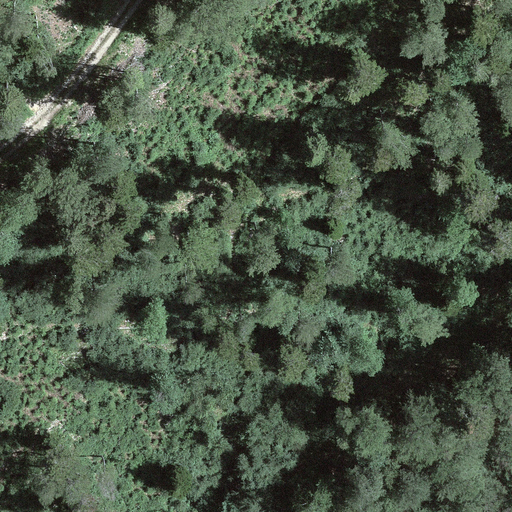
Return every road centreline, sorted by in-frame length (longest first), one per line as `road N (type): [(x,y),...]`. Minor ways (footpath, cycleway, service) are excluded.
road 1 (track): [(511,319),(456,339),(422,364),(253,511)]
road 2 (track): [(135,0),(69,90),(0,158)]
